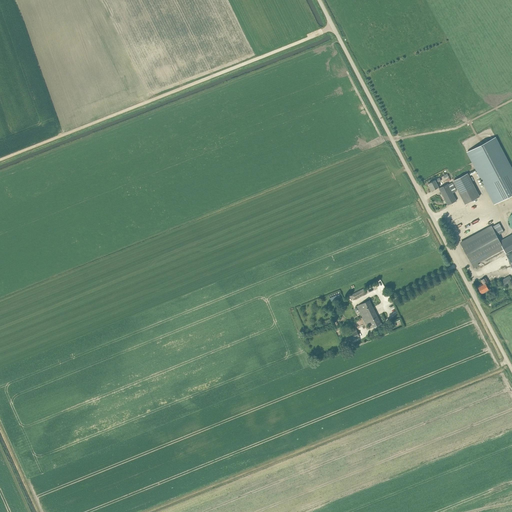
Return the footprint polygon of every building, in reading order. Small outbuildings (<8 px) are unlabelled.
[(495,204),(511,194),(511,169),(495,137),(467,151),(495,204)] [(480,196),(468,173),(453,181),(465,204),(480,196)] [(440,177),(433,181),(429,183),(432,190),(439,187),(437,183),(442,181),(440,177)] [(448,184),(443,186),(439,189),(448,205),(456,200),(453,193),(457,191),(452,182),(448,185),(448,184)] [(492,226),(465,240),(461,243),(474,267),(479,265),(478,263),(482,261),(482,260),(510,245),(507,238),(500,242),(497,236),(504,232),(499,223),(492,227),(492,226)] [(485,263),(489,271),(510,260),(505,252),(485,263)] [(511,279),(510,276),(502,280),(504,284),(511,280),(511,279)] [(486,277),(485,278),(481,280),(483,284),(478,286),(482,294),(489,290),(488,286),(489,285),(488,283),(489,282),(486,277)] [(364,288),(351,295),(353,300),(366,294),(364,288)] [(369,300),(365,302),(357,306),(366,324),(371,322),(374,327),(381,324),(369,300)] [(346,337),(348,342),(360,336),(356,328),(349,332),(350,335),(346,337)]
